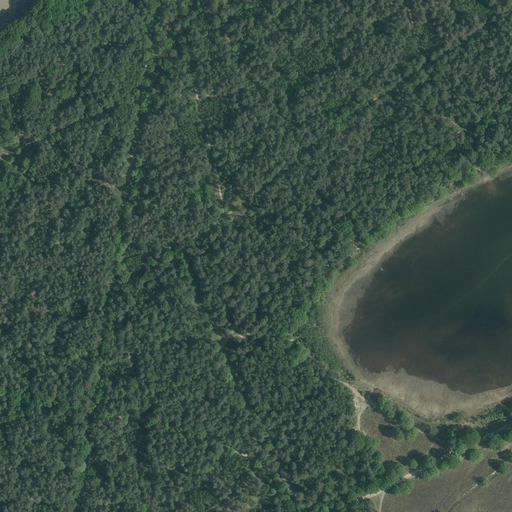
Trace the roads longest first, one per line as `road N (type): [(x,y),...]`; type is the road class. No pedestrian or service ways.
road 1 (track): [(511,8),(320,138),(180,249),(108,277)]
road 2 (track): [(180,249),(222,345),(90,408)]
road 3 (track): [(176,0),(223,214)]
road 4 (track): [(331,511),(511,421)]
road 5 (track): [(108,277),(135,100)]
road 6 (track): [(136,420),(216,441),(283,476)]
road 7 (track): [(135,100),(0,154)]
road 8 (track): [(148,511),(136,471),(136,420),(90,408)]
road 9 (track): [(108,277),(90,408)]
